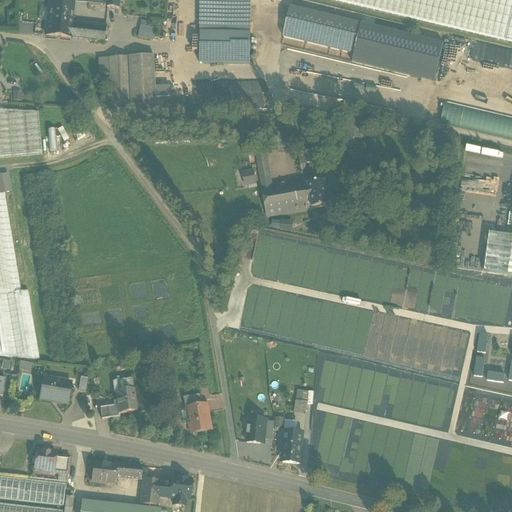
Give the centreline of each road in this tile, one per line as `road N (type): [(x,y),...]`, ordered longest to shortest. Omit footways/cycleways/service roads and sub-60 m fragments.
road 1 (residential): [(233,474),(201,256),(113,140)]
road 2 (tertiary): [(233,474),(0,425)]
road 3 (tertiary): [(397,511),(233,474)]
road 4 (residential): [(113,140),(46,43),(0,36)]
